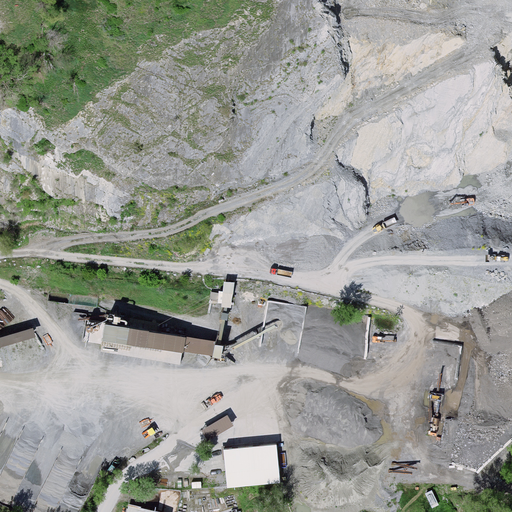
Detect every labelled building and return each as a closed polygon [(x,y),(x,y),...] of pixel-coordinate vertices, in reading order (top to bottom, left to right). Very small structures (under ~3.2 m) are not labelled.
[(223,305),(230,306),(232,291),(224,290),(223,305)] [(216,343),(108,325),(104,349),(179,361),(181,350),(214,356),(216,343)] [(33,326),(0,336),(0,347),(36,335),(33,326)] [(277,446),(220,452),(224,485),(281,479),(277,446)] [(169,511),(170,509),(131,501),(128,511),(169,511)]
